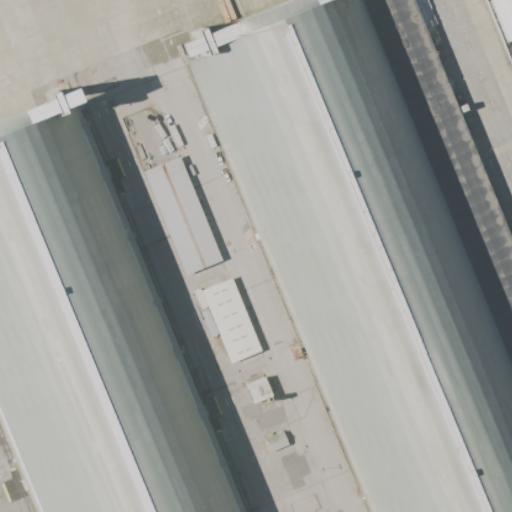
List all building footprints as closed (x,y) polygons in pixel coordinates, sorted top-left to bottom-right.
[(365,511),(511,511),(511,258),(406,0),(246,0),(170,31),(365,511)] [(502,0),(511,0),(511,44),(504,48),(487,6),(502,0)] [(32,511),(0,432),(0,103),(62,78),(239,511),(32,511)] [(140,171),(176,157),(217,261),(182,275),(140,171)] [(197,291),(228,278),(258,353),(227,365),(197,291)] [(244,383),(262,377),(271,396),(253,403),(244,383)] [(262,438),(281,431),(287,445),(268,452),(262,438)]
